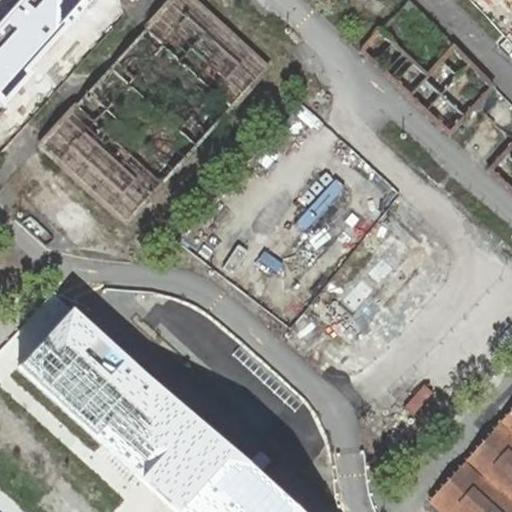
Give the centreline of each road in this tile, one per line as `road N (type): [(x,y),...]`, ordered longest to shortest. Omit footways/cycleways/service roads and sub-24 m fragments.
road 1 (residential): [(358,511),(346,436),(326,398),(201,291),(167,277),(117,282),(61,274),(0,218)]
road 2 (residential): [(511,213),(274,0)]
road 3 (unknown): [(409,326),(435,254),(428,230),(368,141),(364,115),(376,91)]
